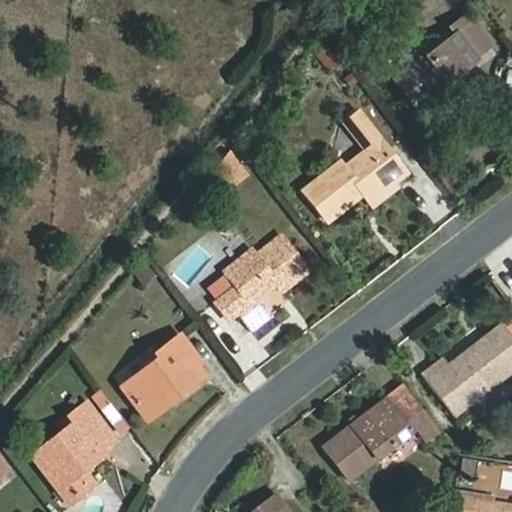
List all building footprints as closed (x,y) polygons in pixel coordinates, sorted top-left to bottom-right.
[(450,40),(390,85),(413,116),(475,70),(471,65),(483,55),(461,24),(447,34),(450,40)] [(388,185),(391,189),(403,179),(384,155),(355,115),(342,125),(363,153),(339,170),(335,163),(296,193),(321,225),(346,207),(342,201),(351,195),(360,206),(388,185)] [(223,150),(218,156),(234,177),(240,172),(223,150)] [(234,177),(218,156),(207,169),(220,187),(234,177)] [(393,193),(391,189),(388,185),(360,206),(366,213),(393,193)] [(249,252),(223,270),(225,274),(235,288),(213,303),(211,304),(223,322),(232,315),(245,334),(268,318),(255,299),(268,290),(264,284),(271,279),(279,290),(302,274),(279,241),(253,259),(249,252)] [(225,274),(203,289),(213,303),(235,288),(225,274)] [(438,364),(416,379),(446,420),(511,371),(511,349),(496,327),(442,368),(438,364)] [(118,388),(136,412),(163,392),(169,400),(197,378),(190,368),(193,364),(172,336),(150,352),(155,360),(118,388)] [(342,483),(411,431),(423,421),(399,390),(318,452),(342,483)] [(163,392),(136,412),(143,420),(169,400),(163,392)] [(64,420),(68,426),(86,412),(81,406),(64,420)] [(68,426),(26,459),(64,509),(82,495),(71,480),(78,474),(99,458),(96,455),(110,444),(86,412),(68,426)] [(423,421),(411,431),(422,444),(434,435),(423,421)] [(0,481),(17,467),(0,446),(0,481)] [(90,489),(78,474),(71,480),(82,495),(90,489)] [(511,511),(511,505),(510,510),(481,505),(482,500),(466,498),(463,511),(511,511)] [(276,511),(267,499),(249,511),(276,511)]
